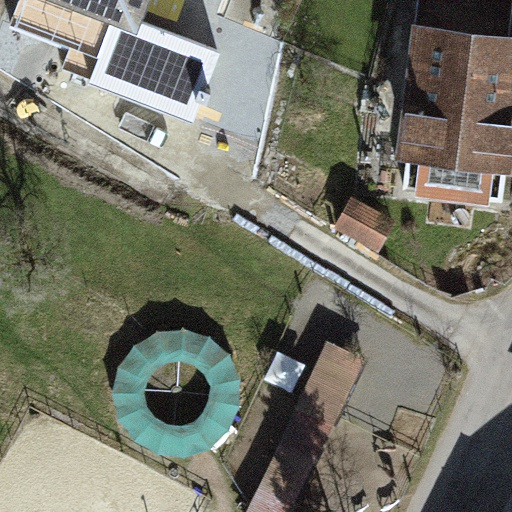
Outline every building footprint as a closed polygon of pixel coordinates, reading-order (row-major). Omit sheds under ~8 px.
[(18,0),(10,22),(71,45),(64,68),(189,116),(197,96),(205,100),(208,91),(200,88),(214,50),(197,44),(213,0),(18,0)] [(511,0),(417,0),(413,38),(423,38),(424,33),(508,43),(511,8),(511,0)] [(511,43),(508,43),(424,33),(423,38),(404,188),(502,200),(511,119),(511,43)] [(379,214),(352,199),(338,224),(365,239),(379,214)] [(231,336),(140,341),(144,423),(171,422),(172,449),(236,445),(231,336)] [(356,357),(329,344),(304,397),(330,410),(356,357)] [(289,495),(308,459),(281,445),(262,481),(289,495)]
